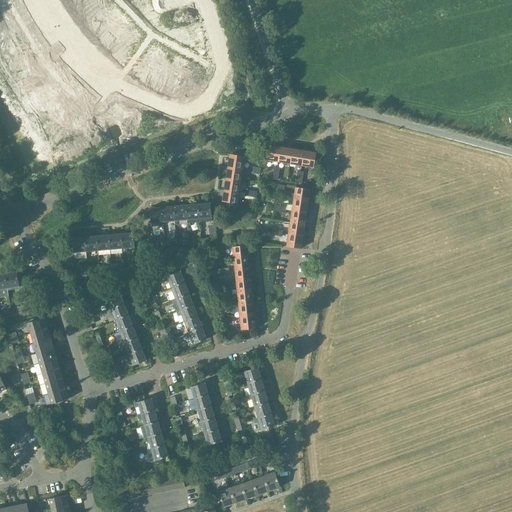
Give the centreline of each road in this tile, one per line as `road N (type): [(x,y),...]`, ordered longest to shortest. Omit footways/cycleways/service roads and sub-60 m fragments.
road 1 (residential): [(298,511),(292,430),(332,195),(333,108)]
road 2 (residential): [(14,217),(288,112)]
road 3 (residential): [(158,372),(127,282),(174,258),(186,267),(219,353)]
road 4 (residential): [(37,0),(110,76),(162,107),(189,111),(225,73)]
road 5 (residential): [(79,394),(49,286),(14,217)]
road 6 (residential): [(333,108),(511,152)]
road 7 (residential): [(219,353),(282,331),(295,252)]
